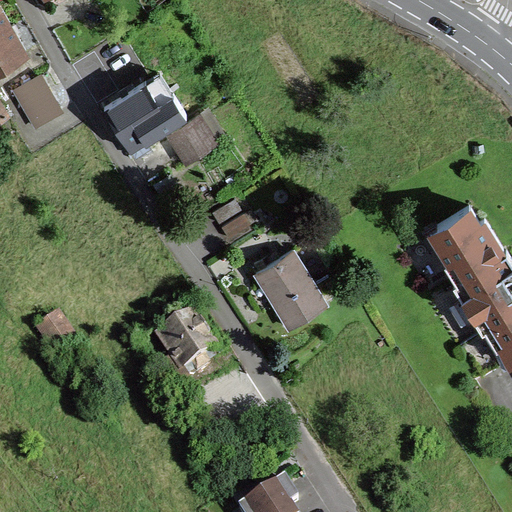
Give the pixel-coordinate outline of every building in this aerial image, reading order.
[(0,60),(26,46),(3,4),(0,5),(0,60)] [(26,103),(51,87),(42,72),(17,86),(26,103)] [(109,104),(138,151),(150,141),(146,135),(186,109),(174,89),(160,96),(148,80),(109,104)] [(54,90),(28,105),(38,121),(63,106),(54,90)] [(0,115),(8,111),(0,95),(0,115)] [(219,137),(202,111),(172,130),(190,157),(219,137)] [(183,188),(172,171),(157,182),(168,199),(183,188)] [(243,207),(237,196),(215,209),(222,220),(243,207)] [(470,202),(439,221),(456,251),(450,254),(461,273),(455,278),(484,326),(490,321),(502,340),(510,335),(511,338),(511,252),(507,245),(505,246),(485,214),(481,218),(470,202)] [(253,222),(246,211),(224,224),(231,235),(253,222)] [(456,251),(439,221),(403,243),(432,289),(429,298),(454,338),(463,340),(483,372),(511,354),(511,353),(511,338),(510,335),(502,340),(490,321),(484,326),(455,278),(461,273),(450,254),(456,251)] [(326,300),(294,246),(257,269),(290,322),(326,300)] [(161,334),(175,355),(185,370),(197,361),(201,366),(210,360),(206,355),(219,346),(195,311),(161,334)] [(185,370),(175,355),(158,368),(180,400),(198,388),(185,370)] [(297,511),(292,502),(289,497),(296,492),(286,476),(240,504),(245,511),(297,511)] [(300,498),(296,492),(289,497),(292,502),(300,498)]
